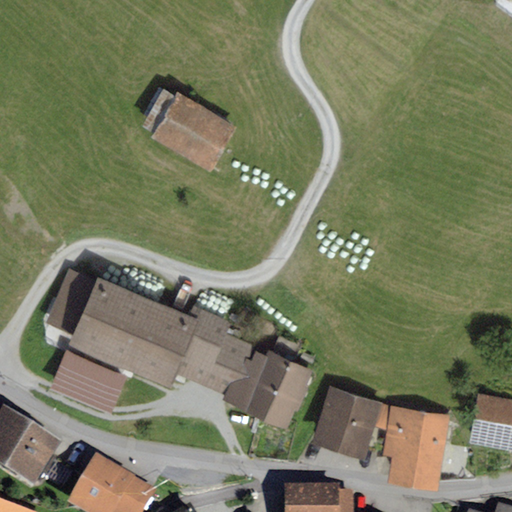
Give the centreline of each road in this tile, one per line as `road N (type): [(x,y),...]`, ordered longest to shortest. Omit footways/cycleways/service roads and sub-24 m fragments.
road 1 (track): [(0,348),(55,264),(92,245),(229,282),(274,264),(332,151),(322,107),(290,52),(291,29),(307,0)]
road 2 (residential): [(0,390),(76,432),(135,450),(422,492),(511,483)]
